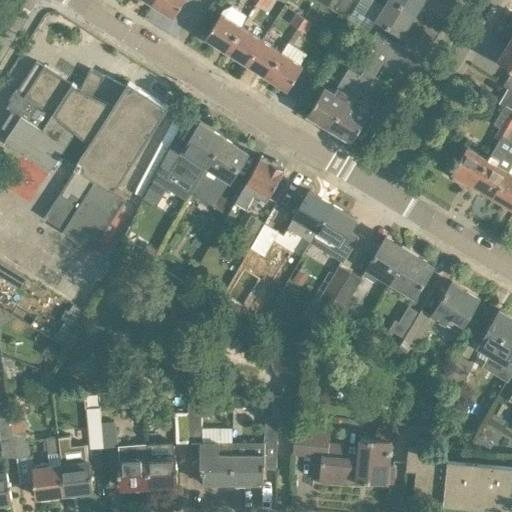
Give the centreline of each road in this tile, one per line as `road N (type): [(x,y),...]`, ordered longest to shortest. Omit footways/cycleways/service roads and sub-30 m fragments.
road 1 (residential): [(373,185),(77,0)]
road 2 (residential): [(373,185),(488,0)]
road 3 (residential): [(511,267),(373,185)]
